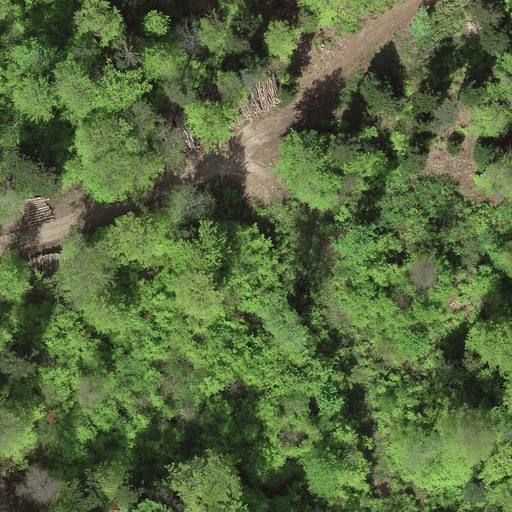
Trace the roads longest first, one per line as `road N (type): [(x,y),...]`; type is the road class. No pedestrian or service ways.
road 1 (track): [(0,248),(186,184),(238,179),(280,208),(327,301),(391,511)]
road 2 (track): [(186,184),(311,90),(410,0)]
